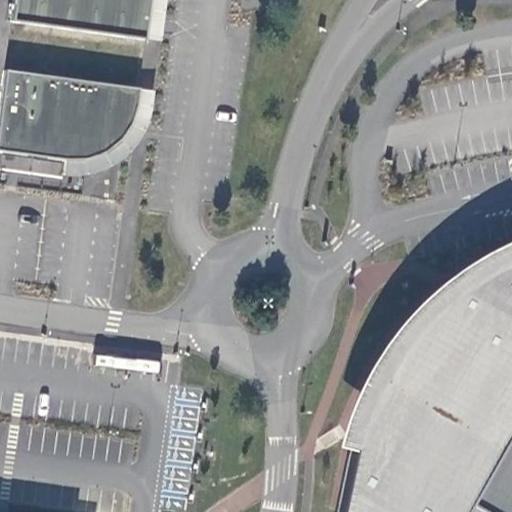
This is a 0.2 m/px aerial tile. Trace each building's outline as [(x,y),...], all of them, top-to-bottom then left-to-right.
[(18,0),(17,18),(148,37),(152,0),(18,0)] [(152,0),(148,37),(164,39),(168,0),(152,0)] [(142,86),(8,68),(0,122),(0,148),(20,150),(67,158),(90,157),(108,148),(120,138),(129,126),(137,107),(142,86)] [(155,88),(142,86),(137,107),(129,126),(120,138),(108,148),(90,157),(67,158),(64,172),(74,173),(96,171),(112,164),(126,155),(136,144),(147,127),(154,104),(155,88)] [(511,511),(511,251),(484,265),(447,291),(423,313),(395,345),(373,375),(361,396),(351,417),(344,437),(336,459),(352,464),(343,511),(511,511)]
